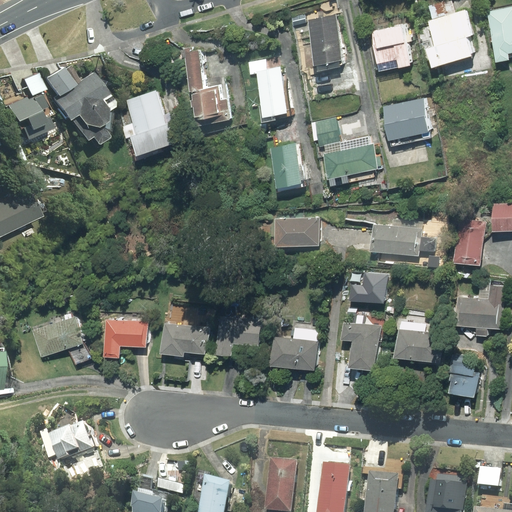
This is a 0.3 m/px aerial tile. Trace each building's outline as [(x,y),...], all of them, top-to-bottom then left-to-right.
[(511,6),(493,11),(504,60),(511,58),(511,6)] [(472,7),(437,19),(444,41),(436,44),(444,66),(483,53),(476,33),(480,31),(472,7)] [(340,12),(312,19),(322,63),(350,56),(340,12)] [(419,62),(411,21),(379,28),(387,67),(419,62)] [(230,109),(224,82),(212,85),(202,46),(188,50),(204,115),(230,109)] [(111,92),(95,69),(77,81),(65,63),(42,79),(50,90),(75,125),(82,135),(108,117),(110,107),(104,97),(111,92)] [(286,67),(262,71),(271,116),(294,111),(286,67)] [(45,89),(38,72),(25,80),(31,94),(45,89)] [(174,122),(162,89),(135,98),(147,131),(141,133),(147,151),(186,137),(180,119),(174,122)] [(41,93),(8,105),(13,118),(26,115),(30,126),(39,132),(52,126),(41,93)] [(429,96),(391,104),(399,140),(437,131),(429,96)] [(340,117),(320,122),(325,145),(344,140),(340,117)] [(302,141),(277,146),(285,185),(310,181),(302,141)] [(379,143),(331,153),(336,177),(383,169),(379,143)] [(0,232),(39,213),(26,188),(0,200),(0,232)] [(511,200),(499,200),(498,227),(511,227),(511,200)] [(495,218),(467,214),(461,259),(489,262),(495,218)] [(327,217),(280,216),(280,245),(327,246),(327,217)] [(430,226),(379,221),(376,251),(427,256),(430,226)] [(511,294),(511,281),(486,279),(485,296),(465,295),(463,323),(510,326),(511,294)] [(84,315),(39,328),(47,355),(92,342),(84,315)] [(156,317),(109,316),(108,354),(126,354),(127,343),(156,344),(156,317)] [(269,318),(228,317),(226,352),(246,353),(243,340),(268,342),(269,318)] [(389,324),(350,320),(348,335),(362,337),(359,361),(384,370),(389,324)] [(217,327),(171,323),(168,352),(215,356),(217,327)] [(452,333),(407,326),(403,354),(447,361),(452,333)] [(327,338),(278,334),(276,364),(324,369),(327,338)] [(492,360),(459,355),(454,391),(487,396),(492,360)] [(56,402),(41,433),(48,457),(56,455),(57,463),(68,467),(72,479),(102,466),(93,419),(56,402)] [(304,463),(277,463),(273,507),(299,510),(304,463)] [(506,466),(484,465),(483,483),(505,484),(506,466)] [(349,511),(354,471),(324,468),(319,511),(349,511)] [(402,511),(405,477),(375,475),(371,511),(402,511)] [(469,511),(473,482),(433,478),(429,511),(469,511)] [(232,511),(241,487),(211,479),(201,511),(232,511)] [(171,511),(178,494),(145,484),(135,511),(171,511)]
